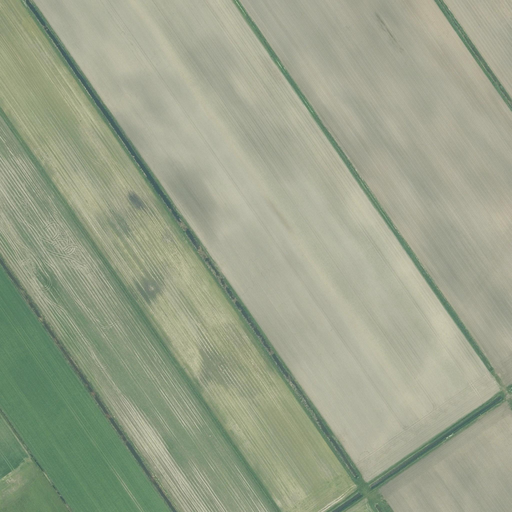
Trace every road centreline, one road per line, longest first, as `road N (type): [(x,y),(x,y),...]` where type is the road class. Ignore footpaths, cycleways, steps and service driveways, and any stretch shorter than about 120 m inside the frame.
road 1 (track): [(508,397),(224,0)]
road 2 (track): [(342,511),(511,395)]
